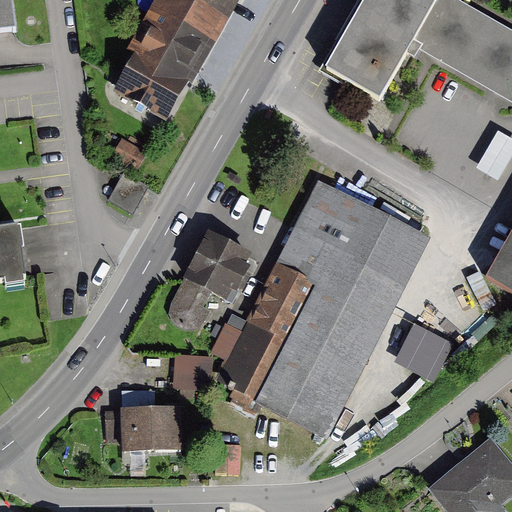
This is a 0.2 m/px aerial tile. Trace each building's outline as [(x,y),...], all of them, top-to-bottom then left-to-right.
[(16,0),(0,0),(0,35),(20,33),(16,0)] [(214,42),(236,0),(156,0),(152,9),(214,42)] [(367,0),(327,71),(381,102),(410,52),(416,56),(421,48),(511,100),(511,28),(463,0),(367,0)] [(119,85),(168,117),(200,69),(150,37),(119,85)] [(479,164),(500,175),(511,153),(511,134),(500,127),(479,164)] [(110,200),(134,214),(151,186),(126,172),(110,200)] [(230,362),(222,377),(336,436),(438,241),(325,182),(246,335),(230,327),(215,354),(230,362)] [(263,258),(216,233),(169,309),(173,323),(182,331),(195,331),(209,320),(213,313),(207,307),(213,293),(237,303),(263,258)] [(511,233),(486,278),(511,292),(511,233)] [(0,238),(0,293),(38,289),(32,235),(0,238)] [(417,321),(397,361),(434,380),(454,340),(417,321)] [(209,358),(177,358),(177,390),(210,390),(209,358)] [(187,413),(103,417),(105,457),(188,453),(187,413)] [(511,462),(499,444),(436,490),(452,511),(508,511),(504,507),(511,501),(511,462)] [(243,473),(243,446),(221,445),(220,473),(243,473)]
